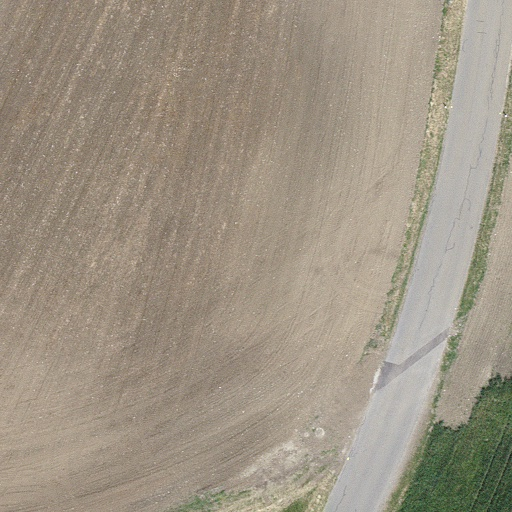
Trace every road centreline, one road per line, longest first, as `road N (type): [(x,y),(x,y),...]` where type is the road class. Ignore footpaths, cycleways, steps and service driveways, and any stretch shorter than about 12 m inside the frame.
road 1 (tertiary): [(495,0),(438,279),(353,511)]
road 2 (track): [(228,511),(387,435)]
